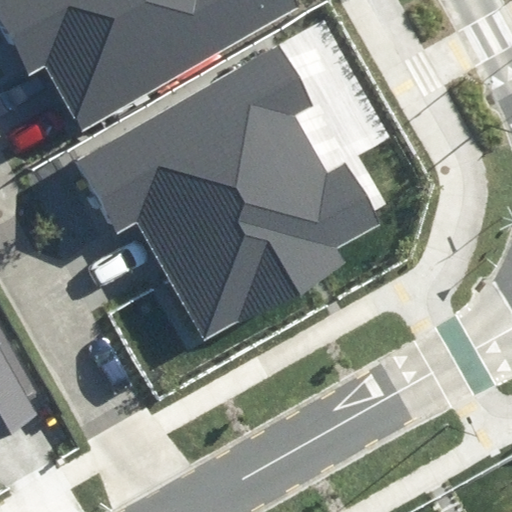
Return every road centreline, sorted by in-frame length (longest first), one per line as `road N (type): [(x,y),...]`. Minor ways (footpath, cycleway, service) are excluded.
road 1 (tertiary): [(511,312),(172,510)]
road 2 (residential): [(172,510),(0,210)]
